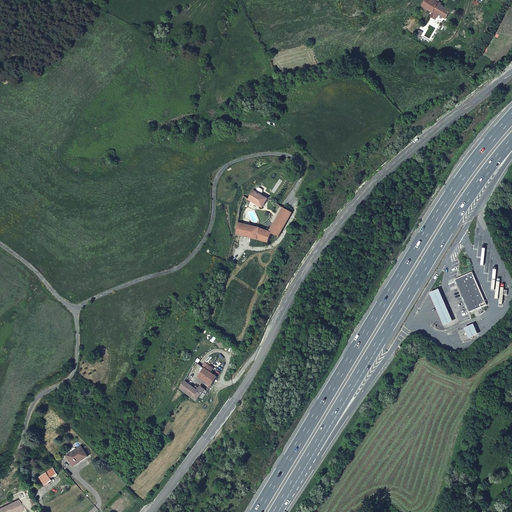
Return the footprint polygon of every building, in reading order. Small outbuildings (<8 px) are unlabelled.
[(450,10),(441,4),(441,3),(438,1),(439,0),(424,0),(421,6),(432,12),(430,16),(435,19),(438,14),(445,18),(450,10)] [(255,194),(250,204),(263,210),(268,201),(255,194)] [(285,209),(277,225),(285,229),(293,213),(285,209)] [(262,231),(240,226),(236,239),(269,247),(273,237),(280,239),(285,229),(277,225),(272,234),(262,231)] [(454,280),(469,313),(486,305),(472,272),(454,280)] [(436,310),(443,326),(453,321),(446,306),(438,289),(429,293),(436,310)] [(475,330),(473,324),(464,328),(466,334),(469,339),(478,335),(475,330)] [(472,346),(459,352),(461,356),(474,350),(472,346)] [(198,376),(212,386),(218,378),(204,368),(198,376)] [(178,389),(195,402),(199,397),(202,399),(208,392),(199,385),(196,390),(184,381),(178,389)] [(88,457),(80,446),(66,456),(73,467),(88,457)] [(44,486),(51,481),(50,479),(57,475),(52,468),(38,478),(44,486)] [(28,474),(31,478),(37,473),(34,469),(28,474)] [(0,509),(0,511),(17,511),(22,510),(17,500),(0,509)]
